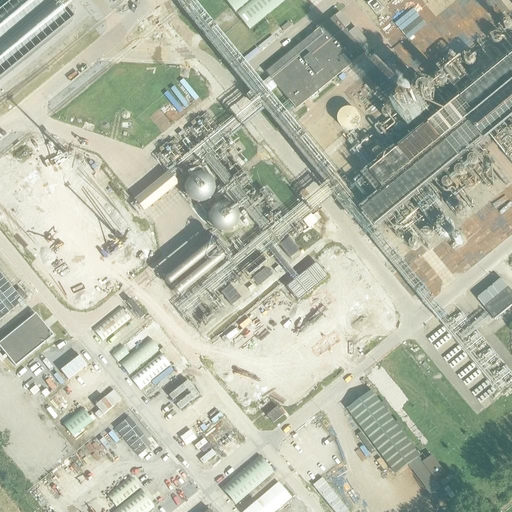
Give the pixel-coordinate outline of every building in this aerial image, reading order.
[(93,0),(93,23),(96,20),(100,20),(125,0),(93,0)] [(224,0),(236,14),(253,0),(224,0)] [(253,0),(236,14),(249,30),(285,0),(253,0)] [(296,110),(310,98),(372,47),(355,27),(348,33),(345,29),(350,25),(339,12),(265,73),(296,110)] [(511,68),(370,181),(387,202),(366,218),(383,238),(511,136),(511,68)] [(417,113),(417,111),(417,108),(415,106),(413,104),(411,104),(408,104),(406,106),(405,108),(404,111),(404,113),(406,115),(408,117),(410,117),(413,117),(415,116),(417,113)] [(357,123),(357,121),(357,118),(357,116),(354,113),(351,111),(347,110),(344,110),(342,111),(339,112),(337,114),(336,116),(335,118),(335,121),(335,122),(336,125),(337,127),(339,129),(340,130),(342,131),(346,132),(350,131),(352,130),(354,129),(356,125),(357,123)] [(343,152),(332,161),(347,180),(358,171),(343,152)] [(211,189),(212,186),(212,184),(211,181),(209,178),(208,176),(205,174),(203,172),(199,171),(196,171),(193,171),(190,172),(187,174),(185,176),(183,178),(182,181),(181,184),(181,186),(181,189),(182,192),(183,195),(185,197),(187,199),(190,201),(193,202),(196,202),(198,202),(202,201),(205,199),(207,197),(209,195),(211,192),(211,189)] [(236,208),(233,206),(229,204),(225,203),(222,203),(219,204),(216,205),(213,208),(210,211),(209,215),(208,219),(209,224),(210,228),(213,231),(216,233),(219,235),(223,236),(227,235),(229,235),(232,234),(236,231),(238,228),(240,224),(241,220),(240,216),(239,212),(236,208)] [(211,241),(166,274),(181,295),(232,258),(216,236),(211,240),(211,241)] [(291,256),(301,250),(293,237),(283,244),(291,256)] [(316,263),(286,287),(298,301),(328,277),(316,263)] [(275,274),(267,264),(253,275),(261,286),(275,274)] [(0,274),(0,320),(23,302),(0,274)] [(502,280),(478,300),(495,320),(498,318),(499,320),(502,317),(506,314),(505,312),(511,306),(511,291),(503,280),(502,280)] [(236,285),(225,290),(231,305),(242,300),(236,285)] [(103,342),(131,319),(121,307),(93,330),(103,342)] [(36,316),(0,345),(0,346),(17,367),(53,337),(36,316)] [(150,339),(122,362),(130,373),(159,349),(150,339)] [(122,346),(113,353),(120,362),(129,354),(122,346)] [(81,354),(62,369),(70,379),(89,364),(81,354)] [(161,354),(135,376),(145,387),(171,366),(161,354)] [(60,371),(55,375),(62,385),(67,382),(60,371)] [(53,377),(48,379),(52,391),(58,388),(53,377)] [(181,409),(202,395),(191,379),(170,394),(181,409)] [(38,384),(32,389),(35,394),(42,390),(38,384)] [(47,397),(52,393),(49,388),(43,391),(47,397)] [(121,400),(113,391),(98,404),(106,413),(121,400)] [(410,464),(418,458),(420,457),(372,391),(348,409),(397,474),(410,464)] [(192,405),(201,414),(211,404),(202,395),(192,405)] [(54,405),(49,408),(56,419),(61,416),(54,405)] [(218,407),(209,415),(216,424),(226,416),(218,407)] [(277,408),(267,416),(273,424),(284,416),(277,408)] [(93,422),(83,409),(63,424),(73,437),(93,422)] [(150,445),(128,419),(115,429),(137,456),(150,445)] [(212,421),(202,427),(207,435),(217,429),(212,421)] [(182,435),(188,445),(199,439),(193,428),(182,435)] [(114,430),(110,433),(117,442),(121,439),(114,430)] [(96,442),(101,452),(111,448),(107,437),(96,442)] [(214,448),(202,458),(207,463),(219,454),(214,448)] [(258,457),(222,488),(236,505),(273,474),(258,457)] [(418,458),(410,464),(432,495),(441,488),(437,483),(446,475),(432,457),(423,464),(418,458)] [(446,484),(453,480),(451,476),(443,479),(446,484)] [(117,508),(140,489),(130,477),(107,496),(117,508)] [(322,478),(313,485),(334,511),(346,511),(349,510),(322,478)] [(278,483),(244,511),(274,511),(291,498),(278,483)] [(454,483),(446,486),(453,499),(460,495),(454,483)] [(149,511),(155,508),(141,490),(114,511),(149,511)]
